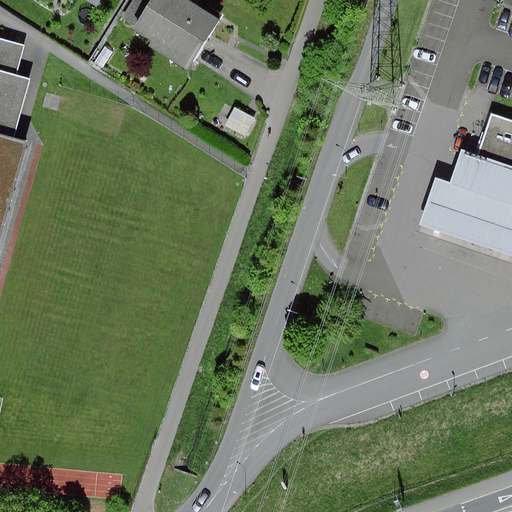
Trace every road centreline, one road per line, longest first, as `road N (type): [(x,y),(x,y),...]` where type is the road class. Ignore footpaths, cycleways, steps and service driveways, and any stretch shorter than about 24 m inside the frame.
road 1 (residential): [(141,511),(316,0)]
road 2 (residential): [(389,0),(208,506)]
